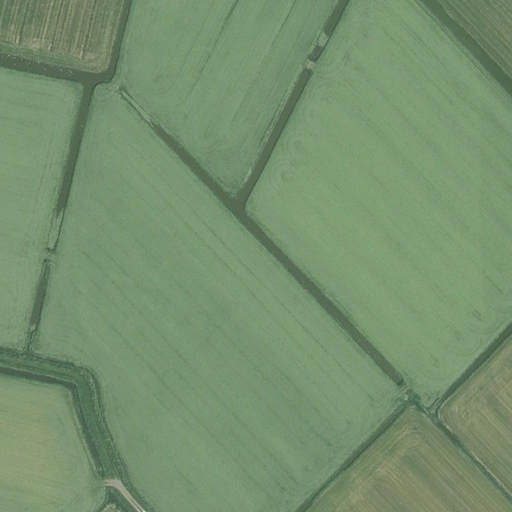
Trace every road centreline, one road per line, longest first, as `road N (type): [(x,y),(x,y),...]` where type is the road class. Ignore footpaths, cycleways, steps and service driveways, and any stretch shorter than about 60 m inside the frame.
road 1 (track): [(66,260),(52,319),(60,342),(96,357),(154,491),(178,511)]
road 2 (track): [(0,357),(76,375),(119,483),(142,511)]
road 3 (track): [(281,511),(409,386),(408,338)]
